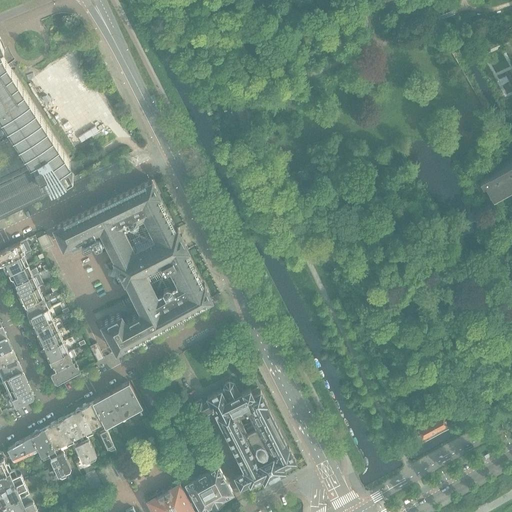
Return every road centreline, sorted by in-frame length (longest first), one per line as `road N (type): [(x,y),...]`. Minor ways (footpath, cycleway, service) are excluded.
road 1 (residential): [(52,409),(245,302)]
road 2 (residential): [(0,239),(175,158)]
road 3 (residential): [(327,470),(245,302)]
road 4 (residential): [(175,158),(93,0)]
road 5 (tertiary): [(511,424),(361,511)]
road 6 (residential): [(245,302),(175,158)]
road 7 (tertiary): [(388,511),(511,441)]
road 8 (residential): [(52,409),(0,294)]
